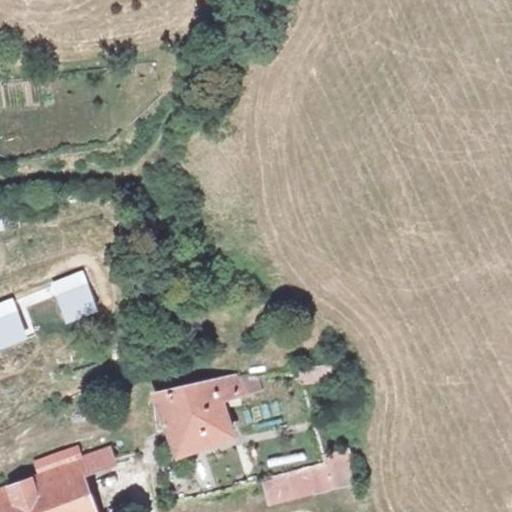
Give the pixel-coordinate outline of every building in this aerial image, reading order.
[(66,323),(98,310),(81,269),(49,282),(66,323)] [(31,270),(0,283),(0,331),(48,311),(31,270)] [(258,363),(237,369),(247,399),(268,391),(258,363)] [(298,368),(300,382),(328,379),(326,364),(298,368)] [(237,369),(161,396),(182,454),(238,436),(229,405),(247,399),(237,369)] [(20,481),(0,490),(0,511),(77,511),(61,477),(54,464),(46,446),(11,463),(20,481)] [(88,449),(54,464),(61,477),(93,463),(88,449)] [(302,465),(261,479),(270,503),(346,475),(339,452),(302,465)]
